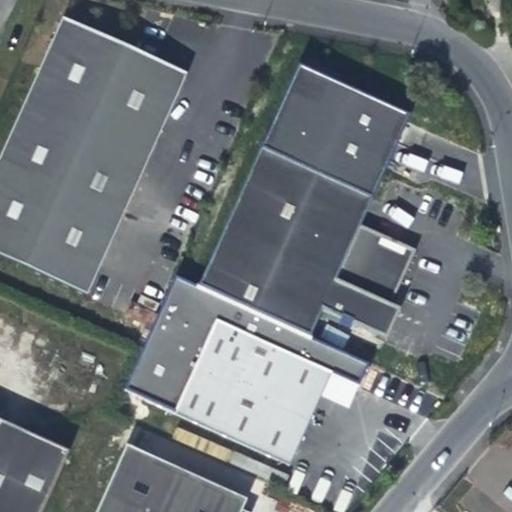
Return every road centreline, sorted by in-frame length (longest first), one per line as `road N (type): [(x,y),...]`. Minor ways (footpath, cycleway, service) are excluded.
road 1 (unclassified): [(274,0),(438,36),(486,80),(511,178)]
road 2 (unclassified): [(391,511),(511,381)]
